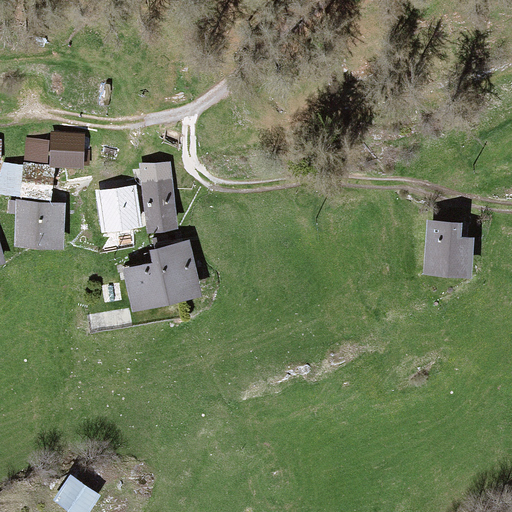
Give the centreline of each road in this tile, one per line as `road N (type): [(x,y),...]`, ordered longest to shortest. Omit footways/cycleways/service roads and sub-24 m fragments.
road 1 (track): [(186,112),(188,160),(209,183),(408,184),(511,207)]
road 2 (track): [(0,120),(34,112),(102,123),(144,120)]
